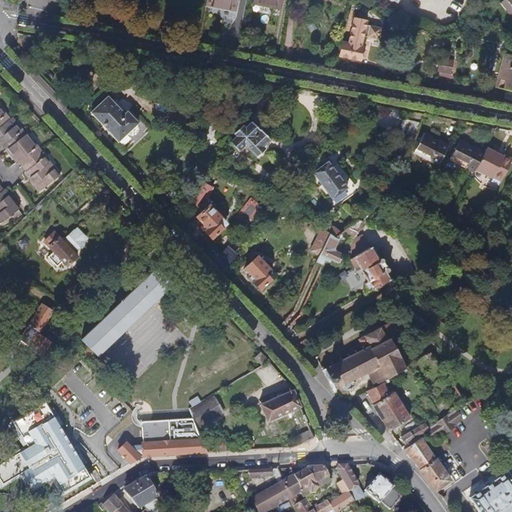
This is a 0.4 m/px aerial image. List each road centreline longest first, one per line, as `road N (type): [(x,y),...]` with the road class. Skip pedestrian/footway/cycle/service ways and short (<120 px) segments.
road 1 (residential): [(0,54),(295,365),(314,390),(330,452)]
road 2 (tertiary): [(511,117),(24,21),(0,24)]
road 3 (residential): [(330,452),(144,466),(69,511)]
